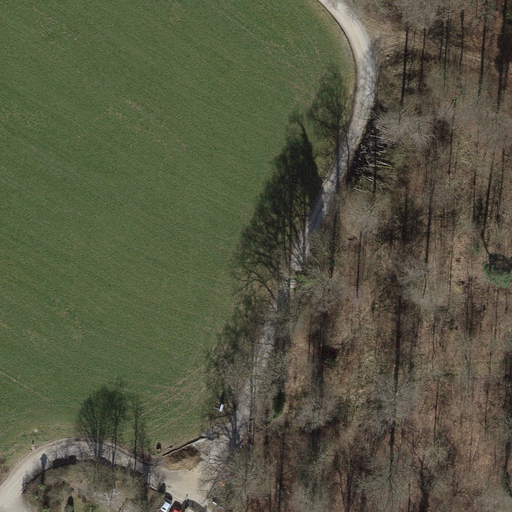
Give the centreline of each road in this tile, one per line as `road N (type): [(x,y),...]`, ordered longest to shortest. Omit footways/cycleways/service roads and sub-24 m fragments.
road 1 (track): [(343,20),(357,79),(227,439)]
road 2 (residential): [(0,500),(39,458),(84,447),(198,491),(227,439)]
